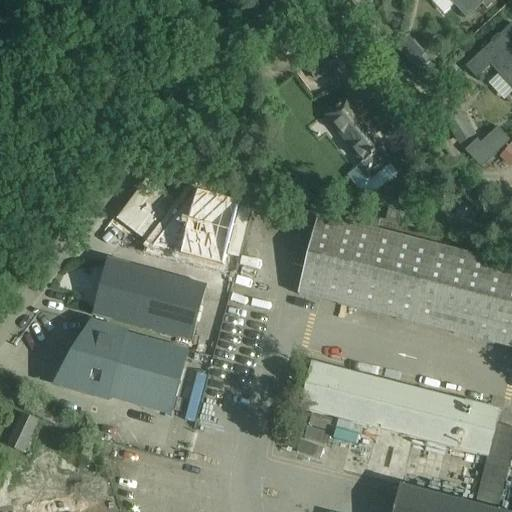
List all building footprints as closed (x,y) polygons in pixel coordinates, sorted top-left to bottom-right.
[(451,0),(468,18),(483,3),(480,0),(451,0)] [(511,27),(469,67),(478,78),(492,65),(511,86),(511,27)] [(399,49),(415,66),(424,58),(407,41),(399,49)] [(424,58),(415,66),(418,69),(416,72),(423,80),(438,65),(431,57),(427,61),(424,58)] [(384,148),(382,149),(368,130),(369,125),(347,97),(325,115),(363,164),(358,168),(367,180),(373,180),(392,164),(393,159),(384,148)] [(437,108),(460,144),(475,134),(452,98),(437,108)] [(466,152),(482,168),(511,141),(499,128),(482,143),(479,140),(466,152)] [(176,202),(147,181),(118,220),(146,242),(176,202)] [(195,194),(149,252),(150,253),(152,251),(180,258),(179,260),(222,271),(238,207),(196,196),(196,197),(194,196),(196,194),(195,194)] [(511,264),(378,231),(381,219),(352,211),(349,223),(320,216),(300,295),(511,348),(511,264)] [(405,215),(402,226),(425,232),(428,221),(405,215)] [(94,316),(192,343),(207,287),(109,260),(94,316)] [(230,299),(244,301),(242,313),(260,316),(264,293),(232,288),(230,299)] [(258,335),(259,320),(220,319),(220,334),(258,335)] [(83,323),(65,387),(171,417),(189,353),(83,323)] [(313,363),(301,409),(489,457),(476,506),(402,487),(395,511),(497,511),(511,456),(511,428),(498,424),(501,411),(313,363)] [(25,411),(57,426),(63,413),(31,398),(25,411)] [(7,445),(25,453),(40,421),(23,413),(7,445)] [(177,443),(185,431),(171,422),(164,434),(177,443)] [(163,458),(161,476),(184,478),(185,460),(163,458)]
